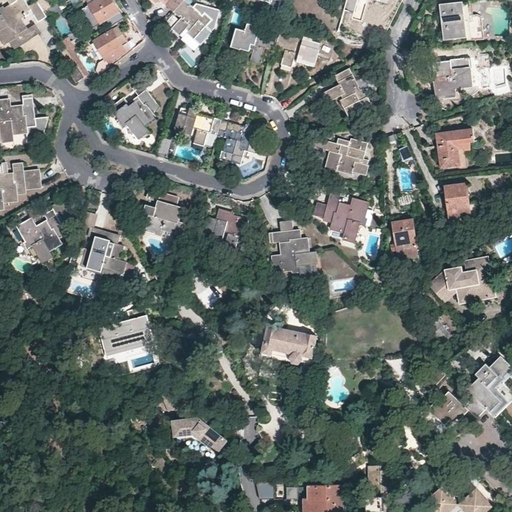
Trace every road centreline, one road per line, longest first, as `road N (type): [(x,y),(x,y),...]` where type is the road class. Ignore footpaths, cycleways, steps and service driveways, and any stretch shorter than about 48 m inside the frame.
road 1 (residential): [(143,161),(246,188),(269,178),(283,138),(271,108),(180,79),(157,48)]
road 2 (residential): [(143,161),(109,183),(79,175),(61,144),(77,108)]
road 3 (unknown): [(251,422),(263,411),(264,331),(277,315),(296,313)]
